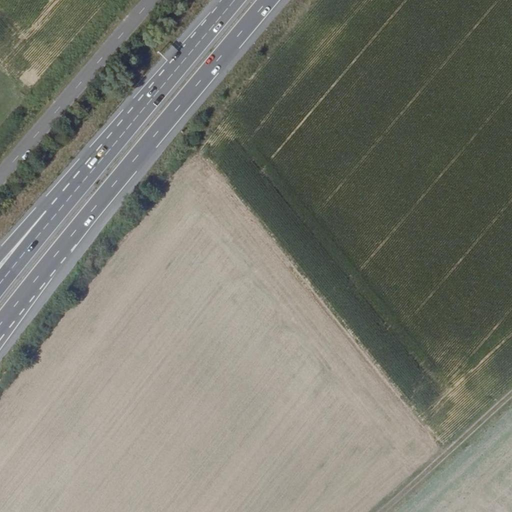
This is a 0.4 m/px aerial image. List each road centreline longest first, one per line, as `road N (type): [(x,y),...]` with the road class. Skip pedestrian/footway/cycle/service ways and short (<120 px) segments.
road 1 (trunk): [(0,328),(271,0)]
road 2 (trunk): [(238,0),(57,210)]
road 3 (unclassified): [(149,0),(0,175)]
road 4 (track): [(511,394),(379,511)]
